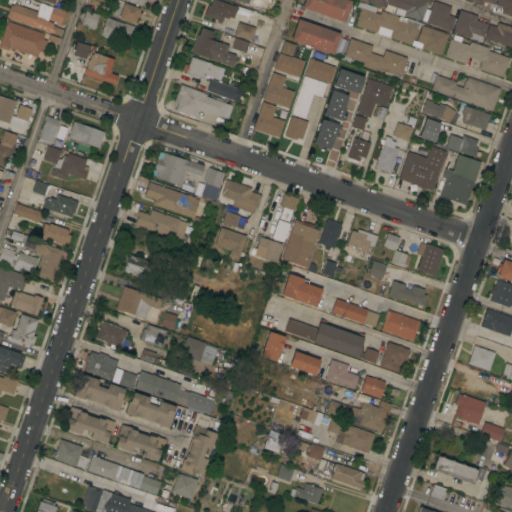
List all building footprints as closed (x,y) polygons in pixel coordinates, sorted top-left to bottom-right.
[(218,0),(237,6),(233,18),(228,16),(228,18),(223,17),(222,21),(221,21),(220,23),(216,21),(217,19),(204,15),(207,4),(210,5),(211,0),(218,0)] [(301,7),(303,0),(351,0),(343,22),(301,7)] [(367,0),(428,0),(421,20),(404,14),(405,9),(386,3),(385,7),(367,1),(367,0)] [(425,22),(433,0),(451,6),(448,14),(455,17),(450,30),(425,22)] [(511,0),(511,15),(501,11),(502,7),(496,5),(497,0),(511,0)] [(118,18),(124,2),(140,8),(138,12),(141,13),(139,18),(137,17),(135,23),(118,18)] [(37,12),(36,16),(45,19),(44,20),(53,23),(52,25),(56,26),(56,27),(63,29),(61,36),(26,24),(26,25),(24,24),(8,18),(9,16),(6,15),(10,4),(13,5),(13,3),(37,12)] [(48,19),(52,6),(64,10),(60,23),(48,19)] [(355,25),(361,7),(399,20),(400,18),(405,20),(406,17),(421,22),(418,29),(416,28),(413,38),(414,38),(414,40),(413,40),(411,44),(407,43),(407,44),(405,43),(405,42),(403,42),(402,42),(401,42),(401,41),(398,40),(398,41),(396,40),(396,39),(394,38),(393,39),(391,39),(391,37),(389,37),(391,30),(379,26),(376,32),(355,25)] [(477,15),(476,19),(487,23),(481,42),(468,38),(469,37),(452,31),(459,9),(477,15)] [(80,24),(85,10),(99,15),(94,29),(80,24)] [(99,35),(106,17),(124,23),(137,27),(131,43),(121,39),(120,42),(99,35)] [(340,33),(332,54),(290,40),(297,18),(340,33)] [(0,41),(7,20),(43,33),(41,39),(47,40),(43,52),(37,51),(35,56),(9,47),(8,50),(0,47),(0,41)] [(238,21),(260,29),(256,41),(251,40),(251,41),(233,34),(238,21)] [(511,26),(511,46),(502,44),(500,49),(494,47),(496,42),(484,37),(489,24),(492,25),(493,24),(495,25),(495,26),(496,26),(497,22),(511,26)] [(448,34),(440,55),(421,48),(422,43),(416,41),(421,24),(448,34)] [(191,52),(192,49),(191,49),(192,45),(193,46),(197,34),(199,35),(202,27),(213,31),(210,39),(228,45),(226,52),(235,55),(232,66),(191,52)] [(50,35),(60,38),(58,44),(48,41),(50,35)] [(235,37),(249,42),(245,53),(231,48),(235,37)] [(407,57),(400,75),(381,68),(380,72),(365,67),(366,63),(354,59),(353,61),(350,60),(349,62),(340,59),(342,53),(344,54),(350,37),(372,45),(370,52),(382,56),(384,50),(407,57)] [(444,56),(450,38),(469,45),(470,41),(489,47),(488,50),(490,51),(490,50),(492,51),(492,52),(509,58),(503,77),(478,68),(480,61),(468,57),(466,63),(444,56)] [(291,55),(279,51),(283,40),(295,44),(291,55)] [(73,54),(76,42),(88,46),(85,58),(73,54)] [(83,73),(87,59),(88,60),(90,54),(94,55),(95,52),(113,59),(110,69),(111,70),(110,73),(117,75),(114,84),(83,73)] [(273,68),(279,52),(291,57),(291,56),(304,60),(298,77),(273,68)] [(192,74),(192,75),(184,72),(185,71),(182,70),(184,63),(188,64),(191,55),(209,62),(210,61),(221,65),(216,79),(204,74),(203,78),(192,74)] [(309,58),(335,66),(329,83),(313,78),(313,79),(326,83),(321,96),(312,93),(304,118),(290,113),(309,58)] [(333,85),(344,89),(350,74),(338,70),(333,85)] [(262,99),(272,72),(285,76),(282,87),(294,91),(288,108),(262,99)] [(430,89),(436,74),(456,81),(455,85),(462,87),(465,79),(466,79),(467,76),(499,88),(492,111),(430,89)] [(385,106),(374,102),(369,117),(355,112),(367,78),(392,86),(385,106)] [(235,88),(231,98),(224,96),(223,97),(221,96),(222,95),(207,90),(210,79),(235,88)] [(204,92),(203,93),(206,94),(206,96),(232,105),(227,118),(207,111),(207,113),(198,109),(195,117),(194,116),(193,117),(188,115),(184,113),(183,114),(178,112),(178,111),(175,110),(177,103),(174,102),(180,84),(204,92)] [(323,115),(339,119),(342,108),(339,107),(342,95),(330,91),(323,115)] [(455,111),(448,122),(439,117),(421,111),(425,99),(432,101),(432,102),(438,104),(439,103),(433,101),(436,95),(447,100),(445,105),(455,111)] [(13,108),(15,108),(14,111),(12,110),(8,123),(0,120),(0,96),(15,101),(13,108)] [(278,137),(252,128),(255,120),(253,119),(254,116),(256,117),(262,101),(275,106),(272,116),(284,120),(278,137)] [(457,111),(460,101),(466,103),(465,105),(490,114),(485,128),(484,130),(466,124),(466,123),(462,121),(459,118),(462,113),(457,111)] [(31,109),(27,121),(14,117),(19,104),(31,109)] [(310,149),(322,115),(327,117),(325,124),(326,124),(324,129),(323,129),(322,131),(324,132),(327,125),(332,127),(338,112),(352,117),(346,132),(339,129),(334,141),(330,139),(329,142),(327,141),(325,147),(323,146),(321,152),(310,149)] [(404,119),(406,113),(412,115),(410,121),(404,119)] [(347,134),(350,126),(355,114),(366,118),(359,138),(347,134)] [(58,120),(54,132),(57,133),(55,138),(53,137),(51,142),(39,138),(46,116),(58,120)] [(291,116),(306,122),(301,138),(297,137),(296,139),(284,135),(291,116)] [(418,136),(425,117),(439,123),(433,142),(418,136)] [(402,118),(414,122),(412,127),(400,123),(402,118)] [(390,120),(396,122),(392,133),(386,131),(390,120)] [(98,148),(67,137),(70,131),(67,130),(69,125),(71,126),(73,121),(104,132),(98,148)] [(408,141),(392,136),(397,122),(413,128),(408,141)] [(0,165),(0,139),(3,130),(17,135),(13,145),(14,146),(12,153),(7,151),(2,166),(0,165)] [(449,134),(461,138),(462,134),(477,140),(474,147),(477,148),(474,156),(458,151),(458,152),(445,147),(449,134)] [(361,157),(360,158),(359,158),(358,161),(346,157),(349,149),(343,147),(347,135),(353,137),(370,142),(364,158),(361,157)] [(389,172),(374,167),(383,143),(398,148),(389,172)] [(66,155),(67,153),(86,159),(84,165),(88,167),(86,170),(87,171),(84,179),(67,173),(64,180),(58,177),(58,178),(52,176),(51,175),(53,167),(51,167),(53,163),(42,159),(47,145),(60,150),(57,158),(58,159),(60,158),(64,154),(66,155)] [(398,178),(407,153),(413,155),(414,153),(426,157),(431,145),(446,151),(442,160),(431,190),(398,178)] [(414,152),(416,146),(427,150),(425,156),(414,152)] [(180,186),(155,177),(155,176),(151,174),(159,151),(204,165),(200,176),(185,171),(180,186)] [(480,161),(465,204),(439,196),(445,178),(441,176),(444,167),(452,170),(457,154),(480,161)] [(209,167),(224,173),(218,187),(221,188),(216,201),(201,195),(205,183),(203,183),(209,167)] [(226,179),(251,187),(250,191),(261,195),(256,208),(254,207),(252,212),(234,205),(236,201),(220,195),(226,179)] [(31,192),(35,180),(47,184),(43,196),(31,192)] [(152,204),(154,198),(143,195),(148,181),(186,194),(187,194),(190,195),(190,196),(198,199),(192,217),(152,204)] [(294,210),(292,210),(288,221),(279,218),(283,207),(279,205),(283,192),(298,198),(294,210)] [(68,198),(68,197),(71,198),(70,199),(77,201),(73,213),(72,212),(70,217),(42,207),(44,198),(45,199),(46,197),(49,199),(50,197),(55,199),(57,194),(68,198)] [(42,212),(38,222),(37,222),(35,222),(35,221),(26,218),(26,219),(23,218),(24,217),(16,215),(15,215),(13,214),(12,213),(16,203),(42,212)] [(179,219),(187,222),(181,238),(173,236),(173,238),(133,224),(134,219),(135,220),(137,214),(136,214),(138,210),(148,214),(150,209),(179,219)] [(239,215),(235,227),(222,222),(226,210),(239,215)] [(277,219),(289,223),(286,231),(289,232),(287,237),(284,236),(283,241),(271,237),(277,219)] [(340,223),(340,226),(339,230),(340,230),(339,232),(338,232),(336,237),(337,237),(336,241),(335,241),(334,243),(335,243),(334,247),(333,246),(332,248),(333,248),(333,250),(332,249),(331,252),(327,251),(328,250),(324,249),(323,250),(316,247),(320,238),(319,237),(319,235),(320,236),(324,223),(324,221),(325,221),(325,220),(332,223),(333,220),(340,223)] [(39,236),(44,223),(62,229),(62,227),(67,229),(67,231),(68,231),(67,234),(70,235),(68,243),(64,241),(63,244),(39,236)] [(246,235),(238,257),(228,254),(230,250),(214,244),(220,227),(246,235)] [(351,230),(356,231),(357,229),(377,235),(373,245),(369,244),(366,253),(359,251),(360,248),(358,247),(356,253),(350,251),(351,247),(349,246),(349,245),(346,244),(351,230)] [(22,242),(10,238),(12,230),(24,234),(22,242)] [(290,231),(299,234),(301,230),(316,235),(314,239),(315,240),(306,267),(281,259),(290,231)] [(394,249),(382,245),(387,232),(399,237),(394,249)] [(276,263),(249,253),(251,247),(254,248),(255,247),(256,247),(258,240),(255,239),(257,233),(261,234),(260,236),(282,244),(276,263)] [(34,274),(41,253),(22,247),(25,238),(45,245),(45,244),(47,244),(47,242),(61,247),(60,249),(62,250),(51,280),(34,274)] [(435,256),(439,257),(437,265),(433,263),(429,273),(417,268),(422,253),(416,251),(418,245),(424,247),(424,246),(437,251),(435,256)] [(37,258),(31,275),(13,269),(14,267),(0,262),(0,252),(2,247),(14,251),(13,254),(17,256),(19,252),(37,258)] [(407,265),(405,264),(404,267),(390,262),(394,250),(410,255),(407,265)] [(321,273),(325,259),(328,260),(331,253),(332,253),(333,251),(339,253),(331,276),(321,273)] [(124,252),(150,261),(148,265),(151,266),(148,275),(145,274),(144,277),(140,276),(140,278),(129,274),(130,273),(118,268),(124,252)] [(511,262),(511,281),(496,276),(498,271),(496,270),(499,262),(501,263),(502,259),(511,262)] [(369,272),(373,261),(385,265),(381,276),(369,272)] [(8,285),(2,301),(0,300),(0,266),(27,276),(22,290),(8,285)] [(287,273),(308,281),(307,284),(322,289),(315,307),(280,295),(287,273)] [(489,300),(492,294),(489,293),(492,285),(494,286),(497,279),(511,284),(511,304),(507,307),(489,300)] [(423,305),(421,304),(421,305),(418,304),(399,297),(403,287),(410,290),(412,285),(424,289),(423,294),(426,295),(423,305)] [(120,310),(120,312),(116,310),(117,309),(115,308),(123,286),(144,293),(145,293),(161,299),(158,309),(149,305),(144,319),(120,310)] [(36,315),(13,307),(13,306),(9,305),(14,292),(17,293),(18,291),(33,296),(34,294),(42,297),(36,315)] [(335,298),(367,309),(367,310),(378,314),(374,326),(362,322),(362,323),(330,312),(335,298)] [(0,306),(1,307),(16,312),(11,326),(9,326),(9,327),(5,326),(6,324),(0,322),(0,306)] [(480,326),(483,319),(482,318),(483,313),(484,314),(486,308),(511,316),(511,327),(509,336),(480,326)] [(419,320),(412,340),(380,330),(387,310),(419,320)] [(177,315),(172,329),(160,325),(164,311),(177,315)] [(34,329),(35,329),(32,335),(35,336),(33,344),(30,343),(28,348),(7,341),(8,339),(6,339),(7,336),(8,337),(11,329),(15,330),(20,313),(37,319),(34,329)] [(312,342),(312,340),(284,330),(286,323),(284,322),(285,318),(288,319),(288,318),(316,328),(318,322),(319,322),(319,321),(364,336),(359,350),(364,352),(366,347),(378,351),(374,363),(361,359),(362,358),(357,356),(356,357),(312,342)] [(124,338),(123,338),(120,347),(115,345),(114,349),(104,345),(106,342),(95,338),(98,327),(99,327),(101,321),(108,323),(109,323),(110,323),(110,324),(115,326),(115,325),(117,326),(127,330),(124,338)] [(166,330),(160,347),(152,344),(152,345),(139,340),(143,328),(145,329),(147,324),(166,330)] [(268,331),(284,336),(275,361),(259,356),(268,331)] [(180,354),(187,336),(205,342),(205,343),(216,348),(210,365),(198,360),(198,361),(180,354)] [(387,341),(398,345),(398,344),(402,345),(401,347),(408,349),(406,356),(407,356),(406,359),(405,359),(404,360),(403,360),(402,361),(401,361),(400,362),(399,362),(395,371),(379,365),(387,341)] [(473,345),(495,352),(488,370),(467,363),(473,345)] [(20,367),(10,364),(7,373),(0,370),(0,346),(24,355),(20,367)] [(156,352),(152,363),(139,358),(143,348),(156,352)] [(288,366),(294,350),(320,359),(314,375),(288,366)] [(108,355),(108,357),(118,360),(111,380),(83,370),(87,361),(84,360),(86,354),(89,355),(90,351),(97,354),(98,352),(108,355)] [(330,359),(348,365),(346,371),(358,375),(357,377),(361,378),(357,390),(324,378),(330,359)] [(511,365),(511,380),(500,377),(504,363),(511,365)] [(131,389),(116,384),(121,370),(136,375),(131,389)] [(134,387),(140,370),(152,374),(152,373),(158,375),(157,376),(165,379),(166,378),(169,379),(169,380),(180,384),(179,388),(180,388),(180,387),(184,389),(183,390),(189,392),(189,391),(213,399),(208,414),(134,387)] [(98,380),(97,385),(106,388),(108,383),(124,389),(121,398),(122,398),(118,411),(108,408),(108,406),(107,407),(86,399),(86,398),(85,398),(84,400),(73,396),(77,383),(79,384),(83,374),(98,380)] [(12,394),(1,390),(0,392),(0,377),(2,378),(3,375),(17,380),(12,394)] [(384,381),(379,397),(360,391),(365,375),(384,381)] [(168,429),(158,425),(158,423),(135,415),(134,417),(124,413),(132,391),(149,397),(147,402),(157,406),(158,400),(174,406),(171,415),(172,416),(168,429)] [(469,422),(465,421),(465,420),(461,419),(461,418),(455,416),(452,425),(450,424),(453,415),(454,415),(457,404),(454,403),(457,393),(462,395),(462,394),(485,402),(477,424),(469,422)] [(362,401),(365,403),(366,401),(371,403),(371,405),(377,407),(380,400),(390,404),(381,432),(325,413),(329,399),(348,406),(359,408),(362,401)] [(89,438),(91,432),(82,429),(80,434),(64,429),(67,418),(66,418),(70,406),(80,410),(79,411),(86,413),(86,414),(97,418),(97,417),(105,420),(106,418),(114,422),(110,433),(109,433),(105,444),(89,438)] [(315,423),(317,411),(301,408),(298,420),(315,423)] [(373,433),(367,453),(340,443),(344,433),(339,431),(338,434),(326,430),(331,417),(342,421),(342,422),(373,433)] [(504,428),(499,441),(479,435),(484,421),(504,428)] [(140,455),(140,453),(136,452),(136,454),(113,445),(120,424),(131,427),(130,429),(136,431),(136,432),(148,436),(148,435),(154,437),(154,435),(165,439),(160,451),(159,451),(156,461),(140,455)] [(210,449),(204,447),(201,457),(206,459),(201,475),(192,472),(191,473),(178,469),(182,458),(183,459),(191,435),(190,435),(194,424),(206,429),(206,430),(215,433),(210,449)] [(263,447),(266,438),(264,437),(266,433),(268,433),(269,429),(283,434),(277,452),(263,447)] [(53,458),(55,452),(54,452),(56,447),(57,447),(60,439),(65,441),(66,439),(73,441),(72,443),(81,446),(79,455),(84,457),(83,459),(86,460),(84,468),(75,465),(75,466),(53,458)] [(330,478),(331,475),(315,470),(319,460),(306,456),(310,443),(323,447),(320,458),(364,473),(362,480),(365,481),(362,489),(330,478)] [(495,450),(497,443),(508,447),(506,454),(495,450)] [(511,470),(502,465),(503,463),(502,463),(510,449),(511,449),(511,447),(511,470)] [(91,455),(92,455),(92,454),(95,455),(94,456),(143,473),(142,475),(160,481),(155,494),(86,470),(91,455)] [(431,470),(436,455),(477,469),(472,484),(431,470)] [(275,476),(280,463),(293,468),(288,481),(275,476)] [(190,499),(170,492),(177,472),(197,479),(190,499)] [(310,485),(311,483),(313,484),(313,485),(322,488),(316,504),(289,494),(291,488),(294,489),(296,486),(302,489),(305,482),(310,485)] [(429,495),(433,484),(446,488),(442,499),(429,495)] [(87,485),(102,490),(102,489),(129,499),(128,503),(154,511),(95,511),(84,508),(85,506),(81,504),(87,485)] [(511,506),(493,504),(496,485),(511,486),(511,506)] [(34,511),(39,500),(55,506),(52,511),(34,511)]
